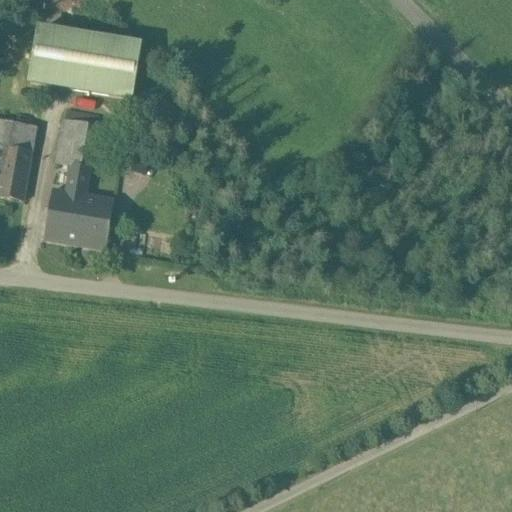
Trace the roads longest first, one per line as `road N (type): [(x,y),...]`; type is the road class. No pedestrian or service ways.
road 1 (residential): [(0,272),(511,338)]
road 2 (residential): [(397,0),(511,116)]
